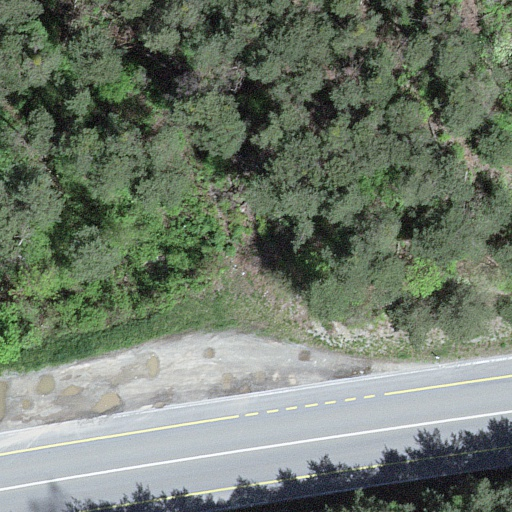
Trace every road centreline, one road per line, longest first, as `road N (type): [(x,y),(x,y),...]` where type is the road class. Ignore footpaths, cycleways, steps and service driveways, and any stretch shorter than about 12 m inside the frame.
road 1 (motorway): [(511,198),(329,223),(0,285)]
road 2 (primary): [(511,409),(0,489)]
road 3 (motorway): [(64,511),(511,435)]
